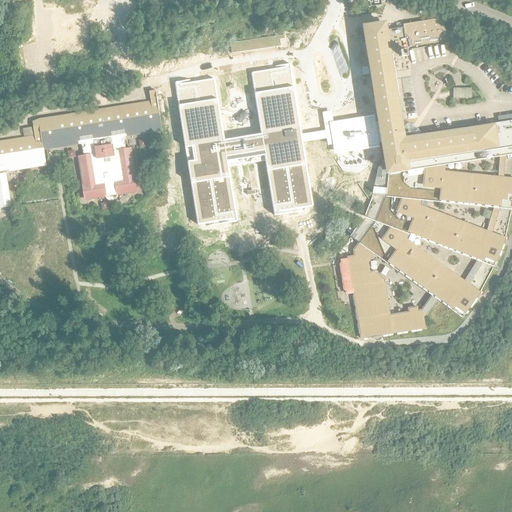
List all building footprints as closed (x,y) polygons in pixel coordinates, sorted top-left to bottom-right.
[(443,19),(403,24),(403,27),(407,50),(452,44),(451,38),(450,30),(445,31),(443,19)] [(355,256),(348,257),(348,260),(348,262),(347,264),(348,271),(350,273),(351,275),(350,275),(351,277),(351,279),(350,281),(351,288),(353,290),(353,292),(361,338),(373,336),(374,338),(376,339),(378,340),(380,339),(381,337),(381,335),(425,328),(423,316),(425,315),(437,298),(462,315),(462,316),(463,316),(471,304),(477,297),(479,293),(470,286),(484,263),(493,267),(494,265),(503,242),(505,238),(493,234),(501,207),(511,208),(511,207),(511,204),(511,178),(507,178),(505,178),(506,153),(508,153),(511,152),(511,129),(497,131),(491,132),(490,127),(473,129),(421,138),(419,123),(407,50),(403,27),(403,24),(402,21),(385,24),(365,27),(366,33),(371,67),(365,68),(366,71),(366,74),(372,73),(380,122),(384,143),(387,166),(378,165),(374,187),(372,193),(373,194),(372,197),(365,215),(363,217),(362,218),(351,234),(360,241),(354,250),(355,256)] [(284,35),(230,43),(231,53),(281,46),(280,39),(284,38),(284,35)] [(175,83),(197,225),(198,225),(206,224),(207,226),(237,222),(236,221),(237,221),(227,157),(264,151),(274,215),(275,215),(292,213),(301,211),(305,211),(304,208),(312,207),(312,206),(313,206),(303,144),(302,144),(302,142),(327,138),(328,145),(335,144),(336,152),(367,147),(379,145),(378,144),(384,143),(380,122),(375,123),(375,118),(332,125),(331,117),(324,119),(326,131),(301,136),(300,129),(301,129),(293,78),(290,64),(289,65),(289,64),(275,66),(276,69),(252,73),(251,73),(261,135),(224,140),(215,79),(214,79),(190,83),(189,80),(175,82),(175,83)] [(22,139),(0,142),(0,207),(10,206),(5,174),(6,174),(8,171),(8,170),(10,170),(11,170),(15,170),(15,169),(33,166),(46,164),(43,148),(46,148),(79,143),(82,145),(83,149),(82,149),(82,150),(83,149),(84,156),(78,157),(82,186),(84,199),(88,198),(89,199),(95,198),(96,197),(106,195),(107,196),(116,195),(117,194),(126,192),(128,193),(133,192),(134,191),(138,190),(136,177),(131,148),(125,149),(124,143),(124,142),(123,138),(126,135),(149,131),(161,129),(162,129),(161,126),(159,114),(155,86),(148,87),(151,102),(140,104),(32,122),(35,137),(22,139)]
